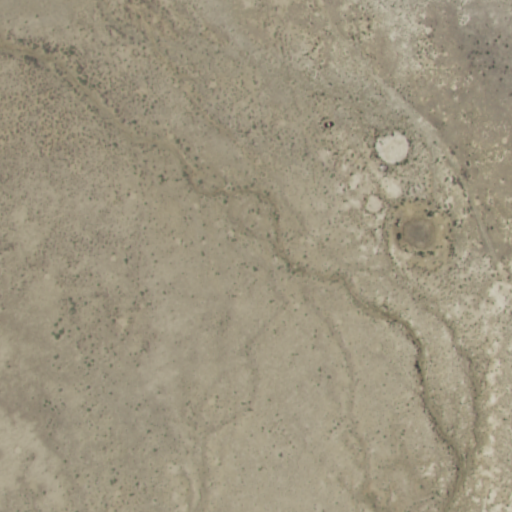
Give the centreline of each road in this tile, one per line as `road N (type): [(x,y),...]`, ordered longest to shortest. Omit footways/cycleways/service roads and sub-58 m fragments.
road 1 (track): [(511,166),(372,82),(325,0)]
road 2 (residential): [(372,82),(309,45),(198,0)]
